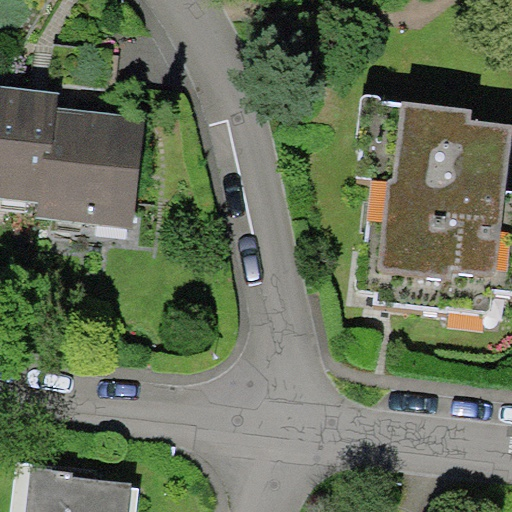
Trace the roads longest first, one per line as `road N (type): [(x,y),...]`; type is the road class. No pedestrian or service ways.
road 1 (residential): [(269,402),(268,184),(189,0)]
road 2 (residential): [(269,402),(0,378)]
road 3 (residential): [(511,440),(269,402)]
